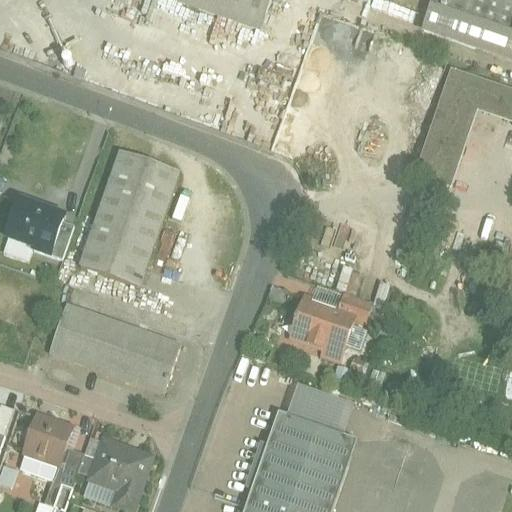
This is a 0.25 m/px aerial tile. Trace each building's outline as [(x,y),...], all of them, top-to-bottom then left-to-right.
[(165,0),(262,34),(274,1),(285,5),(286,0),(165,0)] [(511,0),(437,0),(434,10),(511,37),(511,0)] [(493,89),(453,75),(438,120),(470,130),(476,111),(479,104),(487,107),(493,89)] [(511,95),(493,89),(487,107),(479,104),(476,111),(511,123),(511,95)] [(470,130),(438,120),(416,183),(448,194),(470,130)] [(181,177),(123,157),(83,271),(141,292),(181,177)] [(21,207),(8,242),(35,252),(34,254),(52,260),(64,227),(65,225),(49,219),(50,217),(21,207)] [(75,230),(64,227),(52,260),(64,264),(75,230)] [(333,293),(354,300),(361,278),(340,271),(333,293)] [(374,309),(346,300),(341,313),(356,319),(355,324),(367,329),(374,309)] [(341,313),(307,302),(299,324),(298,323),(297,327),(298,327),(293,342),(343,360),(355,324),(356,319),(341,313)] [(183,349),(69,310),(52,358),(167,397),(183,349)] [(335,511),(359,444),(281,417),(247,511),(335,511)] [(75,434),(40,422),(28,457),(62,468),(64,469),(69,453),(75,434)] [(137,511),(155,461),(105,444),(92,481),(122,491),(116,509),(123,511),(137,511)] [(69,453),(64,469),(62,468),(49,508),(61,511),(69,511),(87,459),(69,453)]
